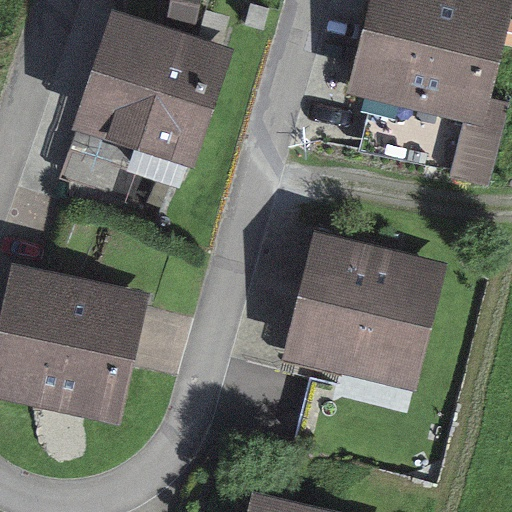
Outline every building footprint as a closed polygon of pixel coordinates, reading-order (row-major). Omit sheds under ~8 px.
[(511,28),(511,0),(391,0),(370,100),(492,126),(511,28)] [(130,16),(92,133),(202,168),(239,51),(130,16)] [(318,231),(289,343),(409,373),(438,262),(318,231)] [(19,261),(0,331),(0,376),(113,406),(143,293),(19,261)] [(340,511),(269,498),(266,511),(340,511)]
